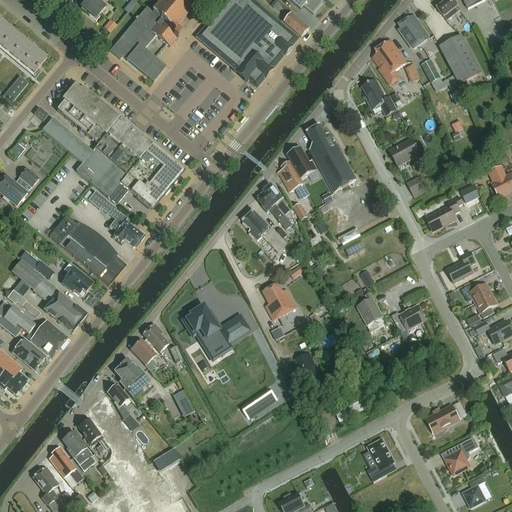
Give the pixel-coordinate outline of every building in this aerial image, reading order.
[(91,16),(90,16),(90,17),(96,23),(100,18),(99,17),(105,9),(94,0),(81,0),(85,3),(81,9),(91,16)] [(179,25),(186,16),(199,0),(164,0),(152,15),(147,10),(110,53),(120,62),(122,59),(153,85),(166,70),(144,51),(156,37),(170,49),(180,37),(179,35),(183,29),(179,25)] [(136,0),(135,0),(127,10),(130,13),(139,2),(136,0)] [(250,79),(259,87),(265,80),(266,81),(273,71),(284,57),(285,58),(292,49),(292,48),(297,41),(248,0),(230,0),(200,37),(239,70),(240,69),(251,78),(250,79)] [(286,0),(301,12),(304,9),(313,16),(323,5),(317,0),(286,0)] [(436,11),(441,16),(446,23),(461,13),(450,0),(449,1),(448,0),(444,3),(445,4),(436,11)] [(461,0),(468,11),(489,0),(461,0)] [(309,31),(292,16),(284,25),(302,40),(309,31)] [(413,52),(430,40),(413,16),(398,27),(400,30),(398,32),(413,52)] [(0,48),(34,76),(47,60),(0,21),(0,48)] [(114,30),(108,25),(104,30),(110,35),(114,30)] [(459,87),(481,76),(461,38),(439,49),(459,87)] [(406,65),(390,42),(376,53),(378,56),(372,60),(380,71),(378,72),(385,81),(406,65)] [(431,62),(422,67),(432,85),(441,80),(431,62)] [(417,65),(408,69),(414,83),(423,79),(417,65)] [(452,92),(459,87),(454,78),(443,84),(446,89),(449,88),(452,92)] [(11,107),(28,86),(19,79),(2,100),(11,107)] [(446,89),(443,84),(441,80),(432,85),(438,94),(446,89)] [(386,119),(397,113),(389,100),(386,102),(376,82),(362,90),(369,104),(368,105),(372,113),(380,108),(386,119)] [(63,106),(57,113),(97,147),(119,120),(76,85),(63,102),(65,104),(63,106)] [(400,103),(397,96),(392,99),(395,106),(400,103)] [(48,117),(39,110),(39,109),(34,116),(43,123),(48,117)] [(52,120),(42,133),(82,166),(75,173),(107,200),(120,185),(126,178),(94,150),(92,153),(52,120)] [(97,147),(94,150),(126,178),(145,155),(151,147),(119,120),(97,147)] [(455,125),(458,133),(466,130),(463,122),(455,125)] [(334,196),(357,182),(335,143),(333,144),(329,136),(326,137),(320,127),(307,135),(312,146),(309,152),(334,196)] [(398,169),(420,157),(412,141),(389,153),(398,169)] [(126,178),(120,185),(130,194),(151,211),(182,173),(151,147),(145,155),(126,178)] [(12,156),(18,162),(25,153),(19,148),(12,156)] [(301,181),(317,172),(311,163),(309,164),(300,149),(287,157),(301,181)] [(309,197),(303,187),(290,164),(281,169),(283,172),(278,175),(290,195),(295,192),(301,202),(309,197)] [(511,176),(505,180),(500,170),(490,176),(495,185),(492,187),(499,200),(511,193),(511,176)] [(0,193),(17,208),(27,195),(27,194),(31,189),(32,189),(39,181),(26,171),(19,179),(20,179),(15,185),(6,177),(3,181),(2,180),(0,181),(0,180),(0,193)] [(425,190),(419,180),(407,186),(412,196),(425,190)] [(313,192),(309,185),(304,187),(308,194),(313,192)] [(128,193),(120,186),(108,199),(116,207),(128,193)] [(273,216),(279,223),(278,224),(286,233),(292,228),(285,219),(289,214),(284,208),(284,207),(280,203),(283,200),(278,194),(277,195),(271,188),(263,194),(264,195),(257,201),(262,208),(261,209),(266,214),(269,212),(273,216)] [(84,199),(88,202),(93,196),(89,192),(84,199)] [(143,239),(125,224),(127,222),(115,212),(115,211),(106,203),(95,194),(93,196),(88,202),(88,203),(99,212),(100,210),(110,218),(115,222),(110,228),(116,234),(113,238),(121,244),(123,242),(125,244),(133,250),(136,246),(137,246),(143,239)] [(329,195),(315,203),(319,210),(333,202),(329,195)] [(460,213),(458,209),(463,206),(460,200),(454,203),(447,206),(449,209),(426,221),(432,234),(441,229),(441,230),(456,223),(453,217),(460,213)] [(333,210),(330,205),(320,211),(323,217),(333,210)] [(308,220),(303,211),(301,206),(294,210),(301,224),(308,220)] [(282,241),(275,234),(271,230),(270,231),(254,213),(243,224),(251,232),(249,234),(257,243),(262,239),(278,255),(287,247),(282,241)] [(108,289),(125,268),(115,259),(117,258),(112,251),(109,248),(106,244),(102,240),(98,237),(94,234),(90,231),(86,229),(82,226),(78,225),(76,226),(66,218),(49,238),(108,289)] [(328,233),(323,225),(315,229),(321,237),(328,233)] [(347,247),(364,238),(360,230),(343,240),(347,247)] [(279,231),(275,234),(282,241),(285,238),(279,231)] [(469,269),(476,266),(470,254),(460,259),(463,264),(447,273),(454,286),(473,276),(469,269)] [(60,294),(45,281),(21,262),(11,274),(20,282),(6,300),(15,308),(17,305),(36,321),(40,316),(22,301),(29,291),(49,307),(44,313),(72,336),(87,319),(59,296),(60,294)] [(55,275),(41,264),(35,270),(49,282),(55,275)] [(294,282),(304,275),(299,268),(289,276),(294,282)] [(73,293),(79,298),(82,293),(86,296),(94,286),(73,270),(61,286),(72,295),(73,293)] [(367,273),(360,277),(367,290),(374,286),(367,273)] [(277,286),(272,289),(263,294),(270,307),(266,309),(273,322),(296,310),(286,293),(282,295),(277,286)] [(475,306),(492,297),(487,287),(475,292),(472,287),(461,293),(464,298),(465,298),(468,305),(473,302),(475,306)] [(386,327),(370,296),(366,299),(368,303),(357,309),(367,328),(371,335),(386,327)] [(492,297),(475,306),(480,316),(497,307),(492,297)] [(0,318),(19,334),(21,332),(28,337),(25,340),(30,343),(30,342),(51,358),(50,359),(52,360),(67,340),(47,323),(39,332),(35,328),(12,309),(11,310),(3,304),(0,308),(0,318)] [(249,334),(240,320),(221,332),(212,318),(210,319),(203,308),(193,314),(194,316),(182,324),(191,337),(194,335),(206,355),(224,344),(226,348),(249,334)] [(407,333),(426,323),(418,308),(399,318),(398,315),(392,319),(401,336),(407,333)] [(478,317),(468,322),(470,328),(481,322),(478,317)] [(0,327),(15,340),(19,334),(0,318),(0,327)] [(485,324),(474,330),(479,338),(488,333),(495,347),(511,337),(511,335),(506,323),(489,332),(485,324)] [(161,353),(168,346),(160,337),(162,335),(154,326),(142,337),(161,357),(163,355),(161,353)] [(12,355),(16,358),(35,373),(46,359),(23,340),(12,355)] [(151,374),(155,370),(153,368),(155,366),(151,362),(156,358),(141,341),(130,352),(145,368),(151,374)] [(176,349),(170,352),(177,366),(182,364),(176,349)] [(504,363),(510,374),(511,373),(511,356),(508,359),(504,351),(493,357),(498,366),(504,363)] [(17,399),(28,384),(19,376),(23,371),(0,352),(0,389),(5,393),(7,390),(17,399)] [(306,387),(322,379),(316,366),(315,366),(309,355),(295,362),(302,375),(300,376),(306,387)] [(142,390),(139,387),(147,380),(137,368),(135,370),(127,361),(120,367),(121,368),(114,374),(121,382),(119,384),(125,390),(132,399),(142,390)] [(511,390),(511,380),(498,387),(505,399),(511,395),(511,393),(510,391),(511,390)] [(131,435),(139,428),(122,408),(129,402),(116,387),(107,395),(115,404),(114,405),(115,407),(131,435)] [(186,418),(197,413),(187,391),(176,396),(186,418)] [(270,392),(242,411),(248,421),(277,402),(270,392)] [(96,409),(106,424),(118,417),(107,401),(96,409)] [(451,409),(427,422),(434,435),(459,423),(451,409)] [(206,419),(202,412),(197,415),(201,422),(206,419)] [(105,453),(109,450),(88,421),(77,428),(90,446),(96,442),(105,453)] [(398,458),(386,433),(371,441),(380,460),(371,465),(377,477),(392,469),(388,463),(398,458)] [(92,458),(73,434),(73,435),(71,434),(67,436),(68,439),(62,443),(70,453),(68,454),(79,468),(92,458)] [(470,457),(469,455),(479,450),(473,440),(442,456),(453,478),(466,471),(463,465),(466,463),(467,462),(469,460),(469,458),(470,457)] [(76,486),(83,481),(59,450),(51,456),(53,458),(49,461),(64,480),(69,476),(76,486)] [(42,500),(48,508),(50,511),(56,511),(60,509),(55,502),(58,500),(52,493),(59,487),(53,480),(54,480),(46,469),(32,480),(46,497),(42,500)] [(477,482),(480,487),(485,484),(482,479),(477,482)] [(486,503),(478,488),(462,496),(471,511),(486,503)] [(74,506),(67,494),(61,498),(69,510),(74,506)] [(305,509),(298,495),(291,499),(290,497),(284,500),(285,502),(278,505),(281,511),(312,511),(309,507),(305,509)] [(80,511),(88,507),(80,497),(73,503),(79,511),(80,511)]
